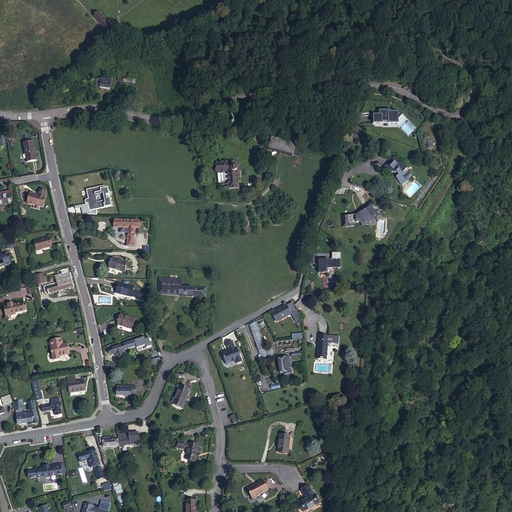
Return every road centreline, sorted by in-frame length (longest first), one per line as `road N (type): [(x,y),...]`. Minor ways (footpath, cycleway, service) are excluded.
road 1 (tertiary): [(261,0),(305,21),(390,35),(439,55),(465,79),(467,98),(454,114),(385,85),(245,95),(180,121),(84,108),(42,114)]
road 2 (residential): [(190,354),(296,290),(341,164)]
road 3 (residential): [(52,174),(107,419)]
road 4 (residential): [(190,354),(213,402),(218,467)]
